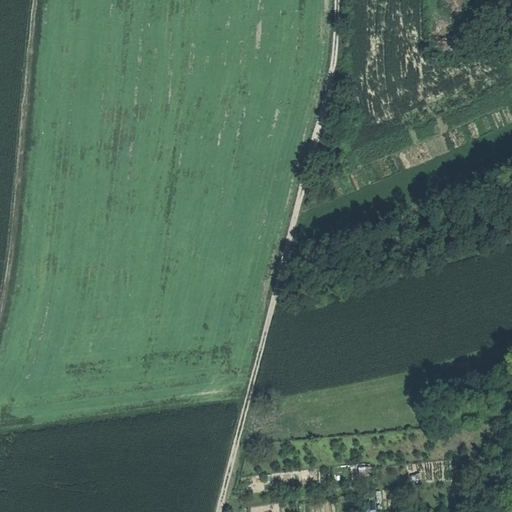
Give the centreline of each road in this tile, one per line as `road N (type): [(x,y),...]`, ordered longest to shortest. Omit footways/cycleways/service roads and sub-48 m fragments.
road 1 (track): [(222,511),(337,67),(341,0)]
road 2 (track): [(39,0),(12,277),(0,320)]
